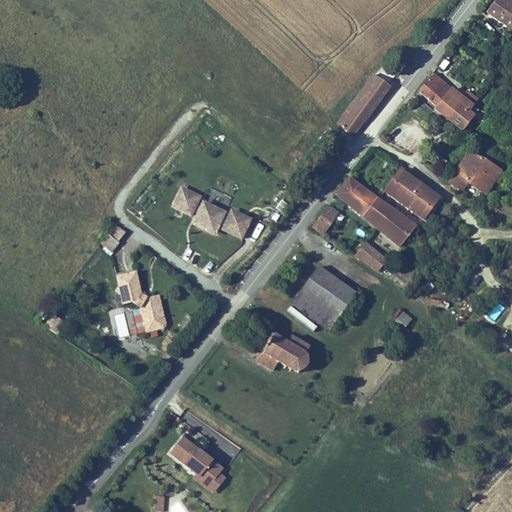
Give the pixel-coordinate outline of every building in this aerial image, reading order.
[(511,4),(505,0),(495,0),(486,14),(511,31),(511,4)] [(448,57),(444,54),(437,62),(441,65),(448,57)] [(476,117),(471,113),(476,107),(475,106),(463,97),(433,74),(417,94),(437,108),(434,111),(464,134),(476,117)] [(373,75),(335,124),(354,138),(391,88),(373,75)] [(463,97),(475,106),(480,100),(468,90),(463,97)] [(469,151),(447,185),(463,194),(468,186),(487,198),(496,183),(503,173),(503,172),(469,151)] [(442,199),(400,169),(379,198),(422,227),(442,199)] [(506,175),(503,173),(496,183),(500,186),(506,175)] [(362,219),(378,199),(350,179),(334,196),(362,219)] [(193,218),(195,219),(191,227),(216,239),(220,231),(242,242),(253,220),(230,210),(228,215),(201,202),(203,199),(181,188),(170,210),(192,220),(193,218)] [(418,227),(378,199),(362,219),(401,250),(418,227)] [(328,205),(312,227),(324,236),(340,214),(328,205)] [(120,245),(118,243),(126,234),(115,225),(97,248),(112,259),(115,255),(113,253),(120,245)] [(388,261),(365,244),(355,258),(378,275),(388,261)] [(319,269),(292,307),(328,333),(356,294),(319,269)] [(148,300),(142,296),(136,274),(116,279),(122,307),(130,305),(140,311),(146,334),(165,330),(166,326),(159,297),(148,300)] [(112,315),(119,341),(130,339),(123,312),(112,315)] [(404,312),(391,327),(400,335),(413,320),(404,312)] [(43,326),(57,335),(65,324),(51,314),(43,326)] [(272,336),(256,364),(272,373),(277,365),(293,375),(297,376),(302,376),(306,373),(308,370),(309,365),(309,361),(307,357),(272,336)] [(226,480),(220,475),(224,470),(182,437),(168,455),(196,476),(193,480),(213,496),(226,480)] [(158,511),(162,511),(163,497),(153,496),(152,511),(158,511)]
